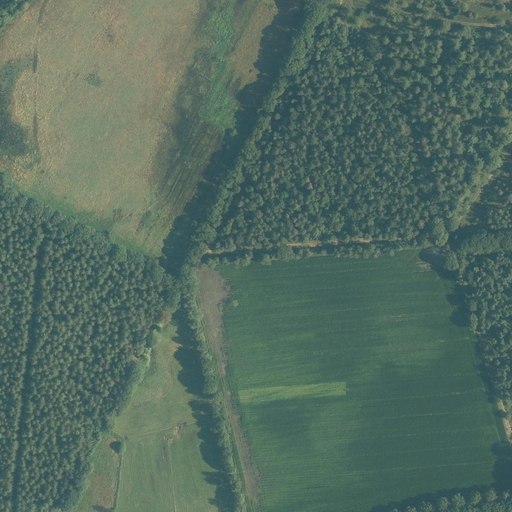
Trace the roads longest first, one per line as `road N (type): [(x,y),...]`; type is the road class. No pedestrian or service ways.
road 1 (track): [(511,440),(410,122),(349,0)]
road 2 (track): [(511,229),(209,249)]
road 3 (track): [(209,249),(337,0)]
road 4 (track): [(370,0),(459,24),(511,26)]
